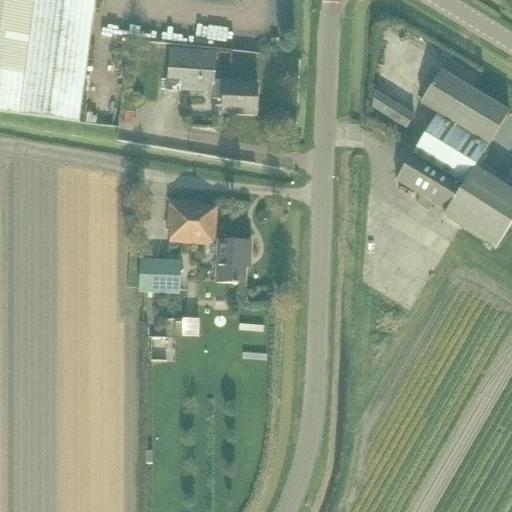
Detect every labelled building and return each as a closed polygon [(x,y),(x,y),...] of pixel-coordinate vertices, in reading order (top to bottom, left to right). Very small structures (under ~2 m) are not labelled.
[(0,0),(0,112),(80,124),(96,0),(0,0)] [(155,35),(185,36),(186,26),(155,25),(155,35)] [(238,80),(216,79),(217,53),(170,49),(167,91),(212,94),(213,100),(223,101),(222,114),(258,115),(259,88),(238,87),(238,80)] [(424,82),(431,63),(410,55),(403,74),(424,82)] [(511,174),(505,185),(476,168),(511,113),(442,71),(420,105),(437,116),(396,182),(421,197),(417,204),(429,211),(433,204),(446,213),(444,217),(497,250),(511,226),(511,174)] [(377,91),(373,108),(406,130),(414,117),(377,91)] [(102,122),(122,121),(122,100),(101,101),(102,122)] [(125,114),(125,123),(133,124),(134,114),(125,114)] [(169,200),(167,230),(171,231),(170,243),(211,245),(216,245),(218,207),(195,206),(195,202),(169,200)] [(211,245),(211,255),(217,256),(215,284),(231,284),(231,285),(236,286),(236,284),(245,285),(246,270),(246,260),(250,260),(251,242),(217,241),(217,246),(216,245),(211,245)] [(182,262),(141,260),(139,294),(181,295),(182,262)] [(183,321),(183,337),(200,338),(201,322),(183,321)]
